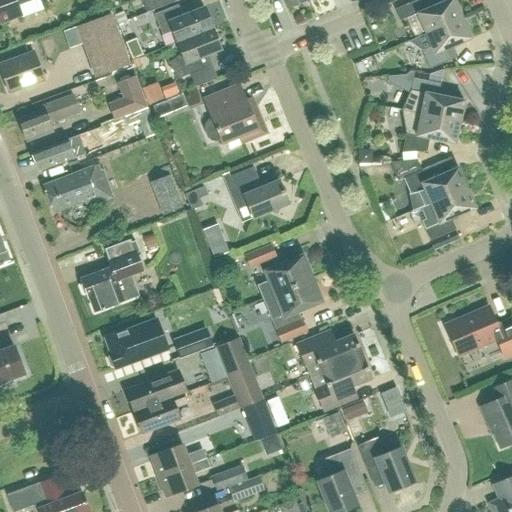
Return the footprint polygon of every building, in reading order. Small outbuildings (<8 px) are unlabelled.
[(0,0),(0,24),(23,17),(21,13),(19,5),(31,0),(39,0),(40,1),(44,0),(0,0)] [(170,0),(140,0),(146,12),(146,13),(172,3),(170,0)] [(306,0),(283,0),(287,8),(306,0)] [(424,34),(461,18),(453,0),(447,0),(428,8),(424,0),(416,0),(394,10),(399,21),(416,14),(424,34)] [(176,43),(212,29),(203,8),(182,16),(177,5),(153,15),(161,35),(171,31),(176,43)] [(374,22),(389,16),(385,5),(369,11),(374,22)] [(127,21),(126,20),(123,11),(114,15),(118,24),(127,21)] [(127,21),(118,24),(119,28),(148,17),(146,13),(146,12),(126,20),(127,21)] [(409,41),(420,50),(428,69),(450,60),(446,49),(470,39),(461,18),(424,34),(425,34),(409,41)] [(212,29),(176,43),(180,54),(168,63),(175,80),(202,69),(198,58),(220,49),(212,29)] [(131,59),(142,55),(135,39),(125,43),(131,59)] [(0,64),(0,70),(8,93),(45,80),(39,63),(48,60),(44,49),(33,52),(33,53),(0,64)] [(123,98),(108,104),(114,119),(143,108),(132,78),(117,83),(123,98)] [(410,90),(401,110),(459,123),(463,101),(437,96),(440,84),(412,78),(410,90)] [(148,105),(162,100),(156,83),(141,89),(148,105)] [(241,143),(265,133),(254,107),(248,109),(239,85),(203,99),(211,119),(207,121),(204,125),(203,129),(207,138),(211,141),(215,142),(219,140),(221,144),(238,137),(241,143)] [(17,118),(26,142),(52,132),(49,123),(78,112),(72,95),(42,106),(43,109),(17,118)] [(459,123),(401,110),(405,134),(401,153),(426,151),(428,139),(454,144),(459,123)] [(85,154),(83,149),(91,145),(87,132),(78,135),(78,136),(30,153),(37,171),(75,159),(75,158),(85,154)] [(357,150),(357,163),(371,163),(371,150),(357,150)] [(396,181),(402,178),(421,170),(416,160),(388,162),(396,181)] [(42,186),(52,213),(84,201),(86,208),(111,198),(98,162),(65,174),(66,177),(42,186)] [(253,167),(229,177),(239,201),(244,199),(252,218),(268,211),(276,215),(279,207),(287,204),(278,181),(268,185),(258,181),(253,167)] [(421,170),(402,178),(409,195),(413,210),(410,211),(411,212),(438,200),(466,188),(457,168),(432,178),(428,167),(421,170)] [(474,208),(466,188),(438,200),(411,212),(420,208),(425,219),(421,221),(429,241),(455,230),(450,219),(474,208)] [(160,249),(188,245),(184,217),(168,220),(170,234),(158,236),(160,249)] [(0,264),(8,261),(0,240),(0,264)] [(129,276),(143,271),(136,253),(138,252),(134,241),(130,242),(129,240),(104,249),(109,262),(107,263),(109,268),(79,278),(81,281),(79,284),(82,293),(85,294),(87,298),(94,313),(123,302),(122,301),(137,296),(129,276)] [(262,299),(266,297),(311,279),(301,256),(275,267),(271,258),(275,257),(270,245),(244,256),(249,268),(257,264),(261,273),(265,272),(268,281),(257,285),(262,299)] [(311,279),(266,297),(274,316),(270,317),(275,330),(280,342),(306,331),(301,320),(297,321),(294,312),(320,302),(311,279)] [(185,302),(206,299),(204,290),(184,293),(185,302)] [(503,358),(511,354),(511,322),(497,329),(488,307),(444,326),(457,356),(495,340),(503,358)] [(167,350),(155,319),(104,338),(109,352),(108,353),(109,355),(107,359),(109,365),(113,367),(114,370),(163,351),(167,350)] [(310,377),(362,356),(353,334),(333,342),(329,331),(295,345),(304,367),(306,366),(310,377)] [(179,359),(211,346),(205,332),(174,344),(179,359)] [(227,377),(250,368),(238,337),(215,346),(227,377)] [(0,382),(23,374),(13,346),(0,351),(0,382)] [(351,387),(371,379),(362,356),(310,377),(315,388),(313,389),(322,411),(356,398),(351,387)] [(250,368),(227,377),(233,395),(238,408),(240,408),(262,400),(250,368)] [(133,414),(182,394),(178,384),(167,389),(162,376),(124,390),(133,414)] [(511,403),(510,400),(511,398),(511,379),(490,389),(495,400),(479,407),(488,427),(489,426),(499,449),(511,443),(511,403)] [(182,394),(133,414),(141,434),(179,420),(174,407),(185,403),(182,394)] [(216,417),(238,408),(233,395),(211,403),(216,417)] [(275,434),(262,400),(240,408),(254,442),(275,434)] [(276,427),(287,423),(282,410),(271,414),(276,427)] [(329,437),(345,431),(338,411),(322,417),(329,437)] [(389,492),(413,483),(399,448),(386,453),(379,437),(357,446),(366,469),(377,465),(389,492)] [(157,477),(205,459),(201,450),(186,456),(181,444),(149,456),(157,477)] [(344,478),(359,472),(349,449),(323,459),(330,476),(317,481),(329,511),(340,511),(355,506),(344,478)] [(205,459),(157,477),(164,498),(197,486),(192,473),(208,467),(205,459)] [(226,487),(258,476),(253,462),(210,477),(215,491),(227,488),(226,487)] [(38,508),(39,511),(88,511),(82,493),(66,498),(58,476),(6,495),(12,511),(15,511),(32,506),(38,508)] [(263,490),(258,476),(226,487),(227,488),(232,503),(263,490)] [(492,511),(511,511),(511,476),(492,485),(500,506),(491,510),(492,511)]
